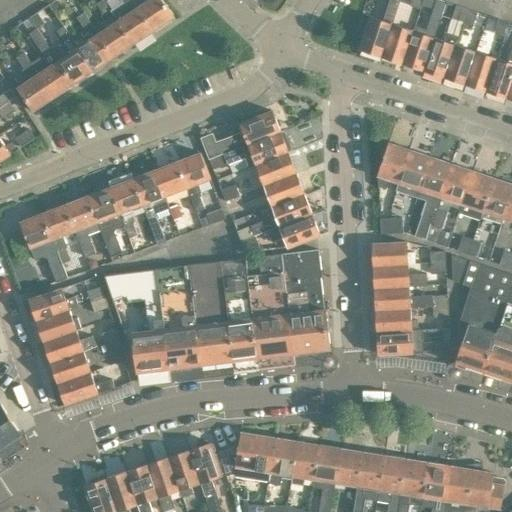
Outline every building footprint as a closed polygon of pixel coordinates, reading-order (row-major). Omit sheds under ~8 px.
[(91,0),(100,11),(107,6),(107,5),(103,0),(91,0)] [(114,0),(108,4),(107,5),(107,6),(114,16),(129,40),(150,26),(134,3),(135,2),(133,0),(114,0)] [(138,0),(135,2),(134,3),(150,26),(170,13),(161,0),(138,0)] [(366,13),(355,46),(377,53),(388,20),(387,20),(393,0),(383,0),(378,17),(366,13)] [(409,27),(398,60),(419,67),(430,34),(431,34),(441,0),(418,0),(429,3),(423,24),(411,20),(409,27)] [(455,0),(452,0),(448,14),(458,17),(463,3),(455,0)] [(463,3),(458,17),(470,21),(474,6),(463,3)] [(34,7),(26,12),(32,22),(33,24),(34,23),(41,18),(34,7)] [(80,7),(73,12),(80,24),(88,19),(80,7)] [(494,13),(490,27),(500,31),(505,16),(494,13)] [(114,16),(94,29),(109,53),(129,40),(114,16)] [(48,44),(47,45),(69,79),(89,66),(74,43),(75,42),(61,20),(53,25),(60,36),(58,38),(48,44)] [(388,20),(377,53),(398,60),(409,27),(388,20)] [(33,24),(25,28),(40,51),(28,58),(27,58),(34,69),(49,93),(69,79),(47,45),(48,44),(34,23),(33,24)] [(430,34),(419,67),(440,74),(451,41),(450,41),(453,32),(442,28),(439,37),(431,34),(430,34)] [(75,42),(74,43),(89,66),(109,53),(94,29),(75,42)] [(493,54),(482,87),(503,94),(511,66),(511,32),(511,35),(506,48),(503,58),(493,54)] [(451,41),(440,74),(461,81),(472,48),(451,41)] [(25,75),(13,83),(28,106),(49,93),(34,69),(27,58),(28,58),(21,47),(13,52),(21,63),(19,64),(25,75)] [(472,48),(461,81),(482,87),(493,54),(472,48)] [(511,66),(503,94),(511,97),(511,66)] [(7,83),(0,87),(5,96),(12,91),(7,83)] [(6,97),(0,100),(0,110),(11,104),(6,97)] [(207,129),(198,132),(202,143),(206,153),(244,138),(276,126),(268,105),(253,111),(252,109),(250,108),(237,113),(236,115),(237,117),(236,118),(237,120),(236,120),(235,123),(237,128),(236,130),(211,140),(207,129)] [(24,124),(12,133),(18,141),(30,133),(24,124)] [(244,138),(206,153),(210,164),(223,159),(242,151),(246,161),(252,159),(284,146),(283,145),(286,144),(287,142),(283,131),(281,130),(278,131),(276,126),(244,138)] [(0,153),(5,150),(4,149),(11,143),(7,137),(0,141),(0,153)] [(384,138),(372,171),(374,172),(375,181),(383,184),(386,175),(395,179),(406,145),(385,138),(384,138)] [(395,179),(393,184),(404,188),(413,191),(426,152),(406,145),(395,179)] [(284,146),(252,159),(260,179),(292,167),(284,146)] [(197,147),(174,156),(184,182),(188,193),(193,207),(202,203),(197,191),(198,190),(194,179),(207,173),(197,147)] [(417,216),(412,231),(422,234),(447,159),(426,152),(413,191),(421,194),(422,197),(417,216)] [(174,156),(152,165),(162,191),(184,182),(174,156)] [(447,159),(422,234),(432,238),(437,223),(445,200),(456,203),(457,199),(468,166),(447,159)] [(152,165),(129,173),(139,200),(153,239),(163,235),(157,220),(152,208),(154,207),(165,203),(164,202),(166,202),(162,191),(152,165)] [(456,203),(455,207),(476,214),(478,206),(489,173),(468,166),(457,199),(456,203)] [(236,189),(222,195),(226,205),(239,200),(239,201),(264,191),(268,200),(300,187),(292,167),(260,179),(236,189)] [(129,173),(107,182),(117,208),(116,209),(120,218),(126,232),(134,229),(129,217),(131,216),(127,204),(139,200),(129,173)] [(489,173),(478,206),(480,207),(479,210),(498,216),(498,213),(499,213),(510,180),(489,173)] [(232,179),(218,184),(222,195),(236,189),(232,179)] [(511,180),(510,180),(499,213),(511,217),(511,180)] [(107,182),(84,190),(94,217),(97,223),(107,252),(117,248),(109,226),(112,222),(120,218),(116,209),(117,208),(107,182)] [(248,220),(234,225),(237,235),(252,230),(264,225),(308,207),(300,187),(268,200),(273,212),(248,220)] [(84,190),(62,199),(72,226),(81,250),(90,246),(83,229),(97,223),(94,217),(84,190)] [(166,202),(164,202),(165,203),(170,216),(179,212),(174,198),(166,202)] [(62,199),(40,208),(50,234),(54,246),(59,258),(67,255),(62,243),(64,242),(59,231),(72,226),(62,199)] [(308,207),(264,225),(269,236),(280,231),(284,241),(316,228),(308,207)] [(40,208),(17,216),(21,229),(27,243),(31,255),(40,251),(44,253),(53,277),(64,272),(59,258),(54,246),(50,234),(40,208)] [(203,211),(196,214),(199,222),(206,219),(203,211)] [(377,213),(377,228),(377,229),(388,228),(388,212),(377,213)] [(399,212),(388,212),(388,228),(400,228),(399,212)] [(252,230),(237,235),(242,247),(258,245),(252,230)] [(459,231),(454,245),(464,248),(469,234),(459,231)] [(469,234),(464,248),(475,252),(480,238),(469,234)] [(402,236),(367,239),(369,261),(403,259),(410,259),(409,247),(402,247),(402,236)] [(315,244),(279,248),(291,347),(327,342),(322,303),(321,303),(317,272),(319,272),(315,244)] [(501,244),(495,259),(506,263),(511,248),(501,244)] [(442,245),(426,246),(427,258),(442,257),(442,245)] [(258,269),(244,271),(255,352),(291,347),(279,248),(278,248),(270,249),(256,250),(258,269)] [(511,275),(511,270),(448,249),(449,275),(468,281),(456,316),(465,320),(452,356),(481,366),(511,275)] [(241,253),(217,256),(230,355),(255,352),(244,271),(241,253)] [(217,256),(187,260),(199,359),(230,355),(217,256)] [(442,257),(427,258),(427,269),(443,268),(442,257)] [(403,259),(369,261),(370,283),(404,281),(404,282),(423,280),(423,268),(403,269),(403,259)] [(187,260),(155,264),(167,363),(199,359),(187,260)] [(155,264),(101,270),(110,296),(123,292),(124,297),(143,295),(147,324),(129,326),(134,367),(167,363),(155,264)] [(511,275),(481,366),(508,375),(511,363),(511,275)] [(98,281),(84,286),(87,297),(102,292),(98,281)] [(404,281),(370,283),(371,305),(405,302),(429,301),(445,300),(444,289),(430,290),(429,289),(405,291),(404,282),(404,281)] [(59,282),(26,294),(34,315),(67,304),(66,303),(76,300),(72,290),(63,293),(59,282)] [(102,292),(87,297),(91,307),(106,302),(102,292)] [(445,300),(429,301),(430,312),(445,311),(445,300)] [(405,302),(371,305),(372,326),(407,324),(407,325),(415,324),(414,314),(406,314),(405,302)] [(67,304),(34,315),(41,336),(74,325),(78,323),(73,311),(70,313),(67,304)] [(407,324),(372,326),(374,349),(411,347),(419,346),(419,336),(447,334),(446,322),(415,324),(407,325),(407,324)] [(112,323),(98,328),(102,338),(116,333),(112,323)] [(74,325),(41,336),(48,357),(81,345),(81,346),(93,341),(89,330),(77,334),(74,325)] [(116,333),(102,338),(105,349),(120,344),(116,333)] [(81,345),(48,357),(55,377),(88,366),(81,346),(81,345)] [(88,366),(55,377),(62,399),(112,382),(109,374),(92,379),(88,366)] [(0,440),(17,430),(0,403),(0,440)] [(235,437),(214,445),(215,448),(221,467),(222,470),(231,467),(231,470),(254,474),(260,431),(237,427),(235,437)] [(260,431),(254,474),(265,475),(265,478),(277,480),(278,472),(283,434),(260,431)] [(283,434),(278,472),(289,473),(288,478),(300,480),(301,472),(310,473),(315,439),(283,434)] [(207,437),(186,445),(197,477),(201,490),(202,490),(211,486),(212,486),(208,473),(218,469),(221,467),(215,448),(211,449),(207,437)] [(310,473),(309,482),(319,483),(314,511),(326,511),(331,482),(332,477),(337,443),(315,439),(310,473)] [(332,477),(331,482),(341,484),(342,478),(354,480),(359,446),(337,443),(332,477)] [(186,445),(165,452),(176,484),(179,492),(190,488),(187,480),(197,477),(186,445)] [(354,480),(348,511),(358,511),(362,494),(373,495),(375,484),(380,450),(359,446),(354,480)] [(375,484),(373,495),(386,497),(384,509),(394,510),(397,487),(402,454),(380,450),(375,484)] [(165,452),(144,459),(155,492),(160,507),(171,503),(166,488),(176,484),(165,452)] [(402,454),(397,487),(419,491),(424,457),(402,454)] [(419,491),(417,500),(429,502),(427,511),(438,511),(440,502),(441,494),(446,461),(424,457),(419,491)] [(466,464),(460,505),(472,507),(473,500),(496,503),(500,480),(501,476),(499,473),(489,472),(489,468),(477,466),(477,458),(467,458),(467,464),(466,464)] [(144,459),(123,466),(134,499),(139,511),(150,511),(144,495),(155,492),(144,459)] [(440,502),(438,511),(450,511),(453,511),(458,511),(460,505),(466,464),(446,461),(441,494),(440,502)] [(123,466),(103,473),(115,506),(116,511),(123,511),(128,510),(125,502),(134,499),(123,466)] [(103,473),(81,481),(92,511),(105,511),(104,509),(115,506),(103,473)] [(245,499),(244,511),(259,511),(260,500),(260,499),(245,499)] [(260,500),(259,511),(280,511),(283,500),(260,499),(260,500)] [(283,500),(280,511),(303,511),(306,506),(284,500),(283,500)] [(220,511),(218,502),(207,506),(208,511),(220,511)]
